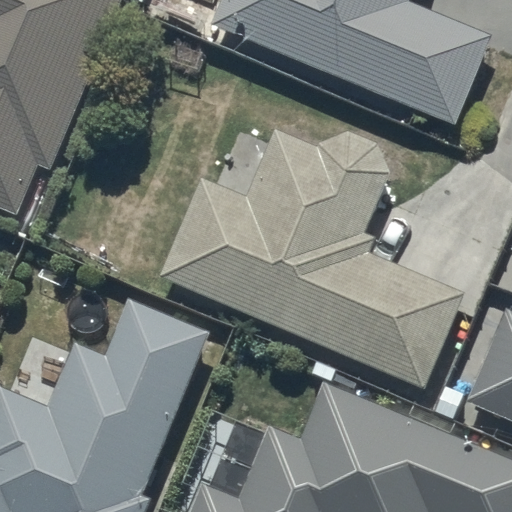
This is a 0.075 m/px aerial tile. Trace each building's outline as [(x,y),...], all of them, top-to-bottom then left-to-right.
[(0,0),(0,223),(19,230),(39,180),(58,187),(128,5),(137,9),(140,0),(0,0)] [(227,0),(210,41),(456,143),(493,54),(415,22),(424,0),(227,0)] [(319,165),(276,149),(249,210),(205,190),(159,293),(423,410),(468,309),(371,266),(375,257),(364,252),(390,192),(371,150),(349,146),(319,165)] [(47,422),(0,402),(0,511),(145,511),(209,349),(126,316),(104,372),(72,360),(47,422)] [(494,362),(474,409),(469,423),(511,440),(511,328),(508,327),(494,362)] [(511,511),(511,477),(324,401),(301,457),(268,443),(240,511),(234,511),(201,498),(195,511),(511,511)]
